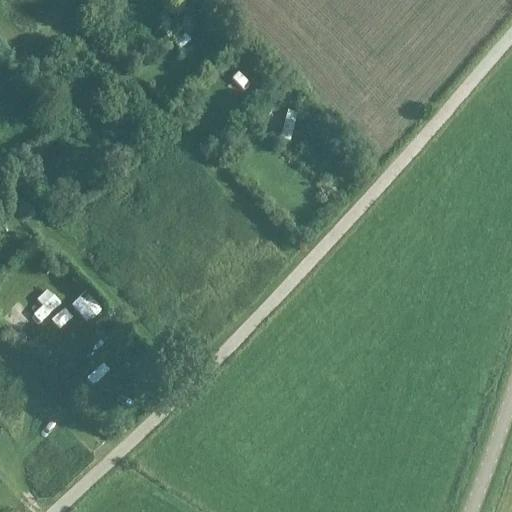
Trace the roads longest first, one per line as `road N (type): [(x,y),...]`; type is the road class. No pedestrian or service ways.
road 1 (unclassified): [(56,511),(252,324),(511,35)]
road 2 (unclassified): [(468,511),(511,391)]
